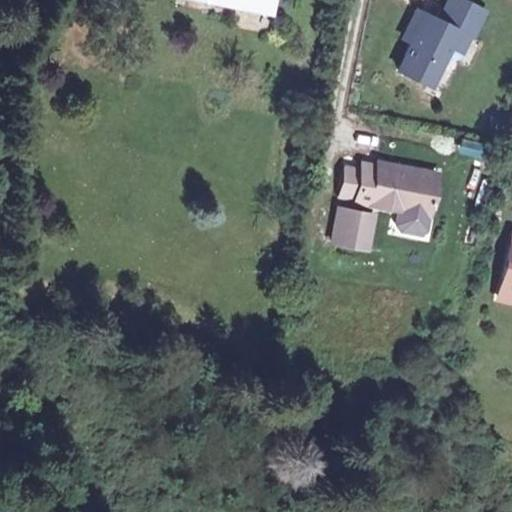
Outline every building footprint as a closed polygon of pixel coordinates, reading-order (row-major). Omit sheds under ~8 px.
[(271,0),(221,0),(269,11),(271,0)] [(464,0),(448,0),(445,7),(480,25),(487,12),(464,0)] [(480,25),(445,7),(437,20),(427,15),(412,42),(397,68),(431,87),(459,33),(472,41),(480,25)] [(412,42),(427,15),(416,11),(401,37),(412,42)] [(472,154),(475,141),(457,136),(453,149),(472,154)] [(438,175),(364,162),(361,175),(355,204),(429,218),(438,175)] [(355,204),(361,175),(343,172),(338,201),(355,204)] [(374,218),(339,213),(333,247),(367,253),(374,218)] [(511,245),(504,244),(495,294),(511,297),(511,245)]
